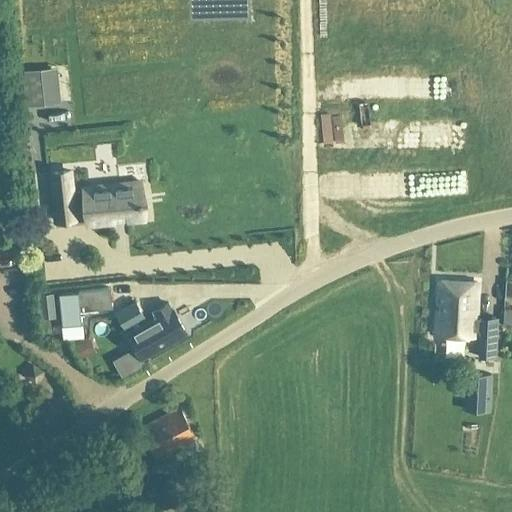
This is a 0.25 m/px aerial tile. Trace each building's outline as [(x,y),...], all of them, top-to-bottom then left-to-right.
[(40,69),(22,71),(25,104),(42,103),(40,69)] [(400,149),(452,148),(452,132),(399,134),(400,149)] [(86,212),(88,225),(143,219),(139,181),(83,187),(84,190),(72,191),(70,171),(50,173),(55,221),(75,218),(74,214),(86,212)] [(439,322),(438,332),(477,336),(478,330),(482,331),(480,357),(496,359),(501,319),(489,318),(489,320),(479,319),(483,283),(482,283),(444,279),(439,322)] [(109,288),(58,293),(61,326),(81,324),(80,311),(111,308),(109,288)] [(51,294),(40,295),(41,306),(52,305),(51,294)] [(146,323),(134,300),(115,311),(128,333),(127,334),(140,358),(186,333),(172,308),(171,309),(167,302),(153,310),(156,317),(146,323)] [(197,300),(178,308),(186,327),(205,318),(197,300)] [(511,326),(511,309),(503,309),(502,326),(511,326)] [(86,339),(74,343),(79,358),(91,354),(86,339)] [(467,374),(466,410),(489,412),(490,375),(467,374)] [(201,451),(179,407),(141,427),(156,456),(179,444),(186,458),(201,451)] [(152,485),(164,508),(182,499),(171,476),(152,485)]
